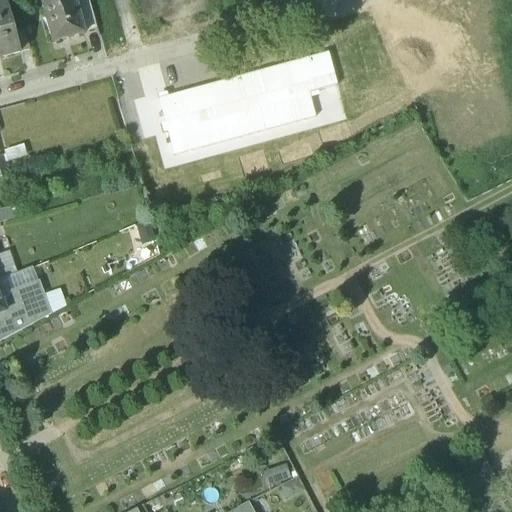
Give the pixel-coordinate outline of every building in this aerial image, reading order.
[(39,0),(52,44),(85,35),(75,0),(39,0)] [(75,0),(85,35),(97,32),(87,0),(75,0)] [(6,6),(0,7),(0,58),(19,53),(14,34),(6,6)] [(14,34),(19,53),(31,50),(26,30),(14,34)] [(160,100),(175,154),(315,117),(308,93),(336,85),(328,55),(160,100)] [(8,166),(0,168),(0,178),(10,176),(8,166)] [(17,206),(0,210),(0,223),(20,217),(17,206)] [(39,282),(12,292),(7,301),(4,303),(0,294),(0,328),(6,326),(10,338),(51,315),(39,282)] [(6,326),(0,328),(0,342),(10,338),(6,326)] [(261,473),(266,487),(290,479),(285,465),(261,473)]
